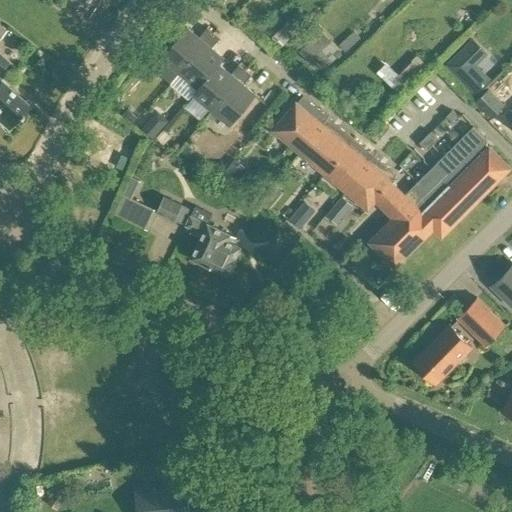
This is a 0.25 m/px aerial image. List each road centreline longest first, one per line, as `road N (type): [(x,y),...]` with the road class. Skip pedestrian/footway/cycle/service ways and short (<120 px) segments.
road 1 (residential): [(341,379),(61,253),(12,208)]
road 2 (unclassified): [(12,208),(150,0)]
road 3 (residential): [(341,379),(511,208)]
road 4 (residential): [(511,459),(341,379)]
road 5 (residential): [(317,511),(317,415),(341,379)]
